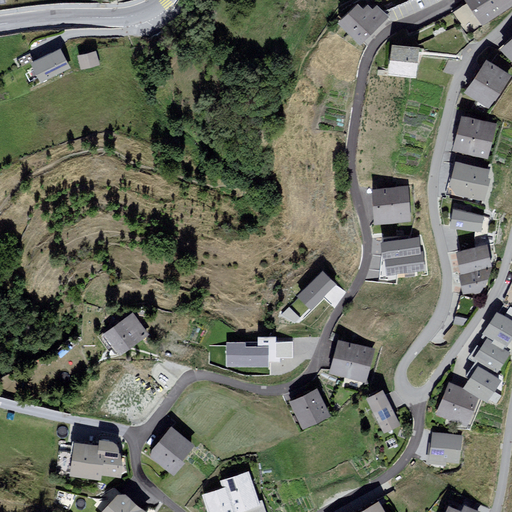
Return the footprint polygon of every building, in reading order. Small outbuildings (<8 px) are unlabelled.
[(453,10),(462,23),(472,16),(467,9),(471,6),(468,0),(453,10)] [(511,0),(469,0),(483,22),(511,3),(511,0)] [(358,6),(341,22),(360,44),(388,19),(378,9),(368,18),(358,6)] [(418,50),(394,48),(392,74),(416,76),(418,50)] [(61,52),(34,65),(42,82),(69,70),(61,52)] [(95,55),(79,58),(82,70),(98,66),(95,55)] [(488,63),(468,92),(489,106),(509,77),(488,63)] [(496,128),(464,120),(457,149),(489,157),(496,128)] [(491,173),(458,165),(452,191),(484,199),(491,173)] [(407,190),(375,193),(378,224),(410,221),(407,190)] [(485,218),(455,211),(452,227),(482,233),(485,218)] [(384,271),(424,269),(422,233),(382,235),(384,271)] [(455,246),(463,289),(495,283),(486,240),(455,246)] [(313,307),(337,280),(322,266),(297,292),(313,307)] [(448,378),(436,412),(469,423),(479,394),(492,399),(502,371),(509,349),(508,349),(511,337),(511,314),(492,308),(485,331),(486,331),(481,343),(476,342),(472,354),(474,355),(465,384),(448,378)] [(149,337),(134,316),(108,335),(123,356),(149,337)] [(293,358),(294,339),(277,339),(277,333),(257,333),(257,339),(227,338),(227,365),(271,365),(271,358),(293,358)] [(373,353),(339,345),(332,372),(366,380),(373,353)] [(317,391),(292,402),(304,428),(328,417),(317,391)] [(384,393),(370,399),(385,432),(399,426),(384,393)] [(170,421),(148,452),(175,471),(197,440),(170,421)] [(100,438),(74,436),(70,474),(103,477),(103,472),(120,474),(124,436),(100,434),(100,438)] [(462,438),(435,435),(432,458),(458,462),(462,438)] [(203,489),(209,511),(239,511),(239,509),(252,505),(254,511),(265,511),(252,466),(221,475),(223,484),(203,489)] [(123,485),(96,511),(150,511),(151,511),(123,485)] [(344,511),(390,511),(382,494),(344,511)]
